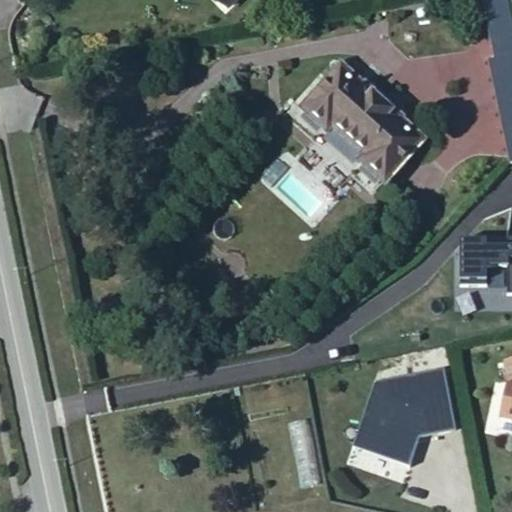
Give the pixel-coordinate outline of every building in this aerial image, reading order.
[(511,36),(511,21),(507,0),(482,0),(491,41),(511,36)] [(511,57),(511,36),(491,41),(495,61),(511,57)] [(496,65),(511,61),(511,57),(495,61),(496,65)] [(401,118),(365,87),(364,88),(341,67),(303,109),(327,131),(332,125),(366,156),(361,161),(385,182),(422,140),(400,120),(401,118)] [(511,295),(511,239),(507,239),(507,248),(487,248),(487,241),(460,242),(460,287),(487,287),(487,268),(507,268),(507,296),(511,295)] [(511,359),(505,361),(510,386),(507,385),(500,416),(511,419),(511,359)] [(442,371),(442,369),(375,382),(354,449),(412,466),(419,437),(432,434),(431,431),(414,434),(407,460),(362,445),(381,383),(442,371)] [(442,371),(381,383),(362,445),(407,460),(414,434),(431,431),(432,434),(454,430),(442,371)]
